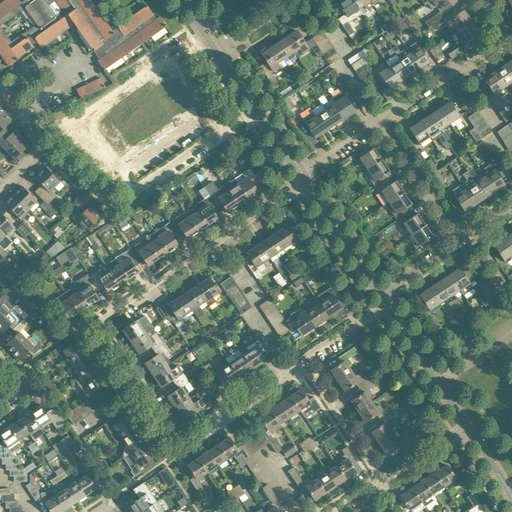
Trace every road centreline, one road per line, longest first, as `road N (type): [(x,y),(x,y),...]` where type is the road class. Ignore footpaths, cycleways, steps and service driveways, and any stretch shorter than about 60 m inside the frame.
road 1 (residential): [(300,360),(288,378),(188,445),(172,447),(93,326),(304,184)]
road 2 (residential): [(43,147),(114,201),(255,111)]
road 3 (residential): [(379,121),(499,45),(502,25),(485,0)]
road 4 (tertiary): [(468,430),(387,306)]
road 5 (residential): [(378,485),(300,360)]
road 6 (residential): [(459,241),(379,121)]
road 7 (tertiary): [(379,295),(304,184)]
